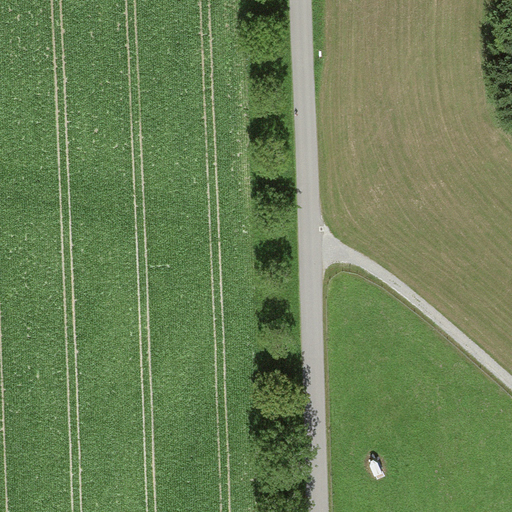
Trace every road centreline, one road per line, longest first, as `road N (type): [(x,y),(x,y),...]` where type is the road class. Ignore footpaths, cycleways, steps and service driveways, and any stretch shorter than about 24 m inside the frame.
road 1 (unclassified): [(304,0),(321,511)]
road 2 (track): [(312,241),(363,263),(422,304),(511,383)]
